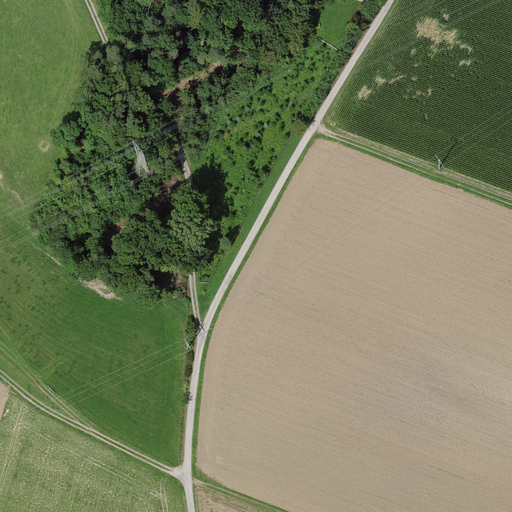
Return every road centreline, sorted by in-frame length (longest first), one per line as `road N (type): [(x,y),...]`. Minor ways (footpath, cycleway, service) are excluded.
road 1 (track): [(200,345),(299,152),(391,0)]
road 2 (track): [(200,345),(186,159),(88,0)]
road 3 (track): [(0,373),(85,431),(269,511)]
road 4 (track): [(511,203),(314,128)]
road 5 (track): [(192,511),(188,444),(200,345)]
